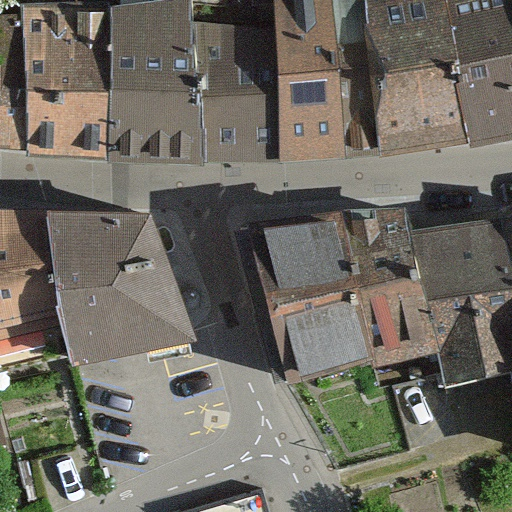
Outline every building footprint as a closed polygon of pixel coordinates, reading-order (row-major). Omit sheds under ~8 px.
[(0,0),(0,137),(21,138),(22,0),(0,0)] [(22,0),(21,138),(106,143),(111,1),(80,0),(22,0)] [(118,0),(111,1),(106,143),(204,151),(194,6),(193,0),(118,0)] [(272,0),(272,8),(279,148),(344,148),(335,0),(272,0)] [(335,0),(344,148),(378,145),(369,58),(366,0),(335,0)] [(367,0),(369,59),(378,145),(467,132),(453,42),(446,0),(367,0)] [(511,0),(446,0),(453,42),(467,132),(511,127),(511,0)] [(194,6),(204,151),(279,148),(272,8),(194,6)] [(343,193),(245,210),(288,363),(374,339),(345,204),(345,200),(343,193)] [(404,193),(345,204),(374,339),(375,350),(437,332),(411,224),(409,216),(404,193)] [(511,257),(511,202),(500,206),(511,257)] [(511,260),(500,210),(411,224),(437,332),(444,368),(511,353),(511,260)] [(46,212),(0,211),(0,328),(64,324),(46,212)] [(158,214),(46,212),(64,324),(74,369),(198,345),(158,214)] [(267,511),(260,490),(183,510),(183,511),(267,511)]
